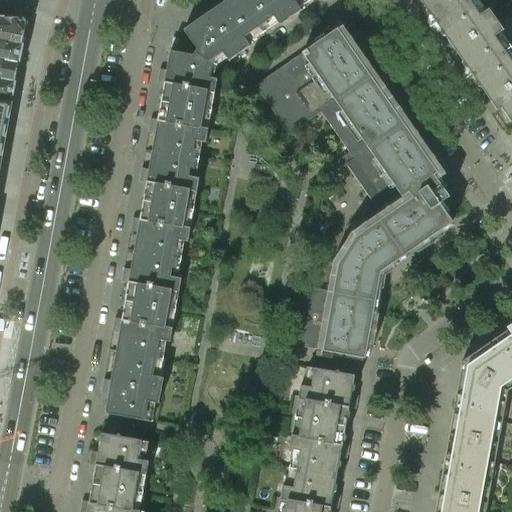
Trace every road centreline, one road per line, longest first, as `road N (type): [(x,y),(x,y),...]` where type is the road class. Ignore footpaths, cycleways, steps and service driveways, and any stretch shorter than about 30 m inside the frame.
road 1 (residential): [(5,478),(58,486),(143,33),(141,24),(93,5)]
road 2 (secondary): [(5,478),(93,5)]
road 3 (residential): [(378,511),(405,357),(511,281)]
road 4 (residential): [(511,214),(361,0)]
